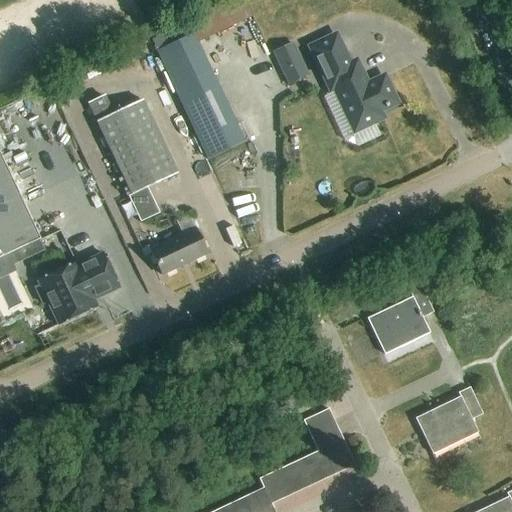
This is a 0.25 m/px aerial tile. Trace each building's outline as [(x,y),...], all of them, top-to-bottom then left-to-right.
[(249,0),(237,0),(193,20),(203,41),(257,16),(249,0)] [(204,57),(187,24),(152,41),(208,161),(245,143),(204,57)] [(356,134),(364,130),(384,120),(380,111),(397,104),(385,77),(365,87),(360,77),(363,76),(357,62),(347,67),(344,61),(347,59),(337,36),(311,47),(331,91),(334,89),(356,134)] [(306,77),(291,45),(272,54),(287,86),(306,77)] [(132,197),(147,190),(177,175),(142,101),(112,116),(103,98),(88,105),(132,197)] [(0,155),(0,259),(40,240),(0,155)] [(177,222),(183,235),(150,251),(162,277),(207,255),(189,217),(177,222)] [(9,269),(17,265),(11,254),(3,258),(9,269)] [(48,303),(59,326),(97,308),(92,297),(100,293),(101,296),(119,288),(104,255),(78,267),(76,264),(38,282),(40,287),(35,289),(43,305),(48,303)] [(368,320),(385,355),(431,332),(423,317),(434,312),(419,280),(408,285),(413,297),(368,320)] [(483,415),(470,387),(459,392),(462,397),(416,419),(433,455),(479,433),(473,420),(483,415)] [(308,434),(331,423),(327,413),(303,424),(308,434)] [(313,445),(336,434),(331,423),(308,434),(313,445)] [(318,454),(323,452),(332,447),(341,443),(336,434),(313,445),(318,454)] [(332,447),(344,472),(353,468),(341,443),(332,447)] [(335,477),(344,472),(332,447),(323,452),(335,477)] [(324,482),(335,477),(323,452),(318,454),(312,457),(324,482)] [(314,487),(324,482),(312,457),(302,462),(314,487)] [(303,492),(314,487),(302,462),(291,467),(303,492)] [(293,497),(303,492),(291,467),(281,472),(293,497)] [(282,502),(293,497),(281,472),(270,477),(282,502)] [(272,507),(282,502),(270,477),(260,482),(264,490),(272,507)] [(274,511),(272,507),(264,490),(254,495),(261,511),(274,511)] [(480,511),(511,511),(511,490),(507,493),(510,498),(480,511)] [(248,511),(261,511),(254,495),(243,500),(248,511)] [(237,511),(248,511),(243,500),(234,505),(237,511)]
